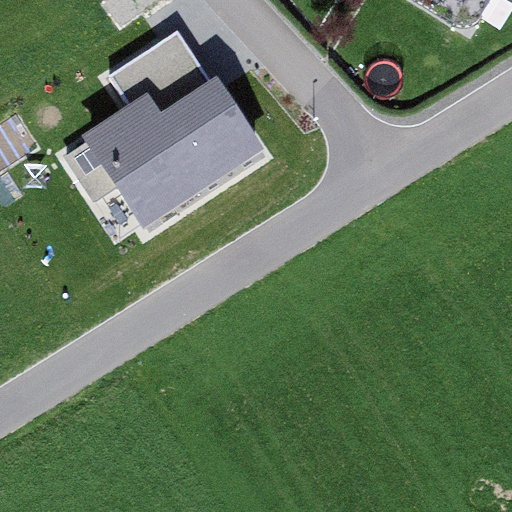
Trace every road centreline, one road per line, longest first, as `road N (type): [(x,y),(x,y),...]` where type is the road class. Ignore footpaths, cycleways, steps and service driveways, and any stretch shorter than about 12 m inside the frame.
road 1 (residential): [(0,410),(388,168)]
road 2 (residential): [(230,0),(388,168)]
road 3 (residential): [(388,168),(511,91)]
